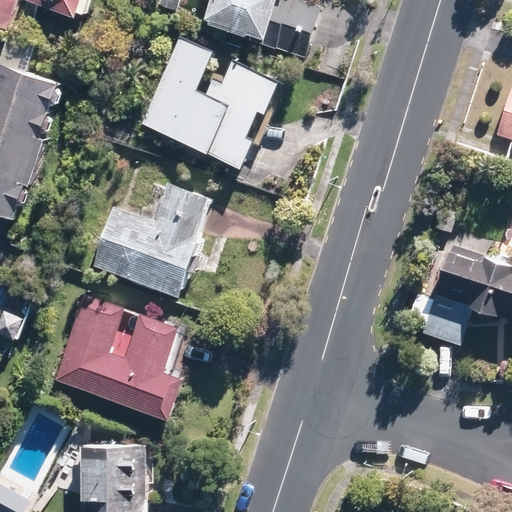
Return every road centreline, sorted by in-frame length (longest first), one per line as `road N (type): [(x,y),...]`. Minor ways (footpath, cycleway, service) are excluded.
road 1 (tertiary): [(441,0),(310,396)]
road 2 (residential): [(456,435),(310,396)]
road 3 (tertiary): [(310,396),(272,511)]
